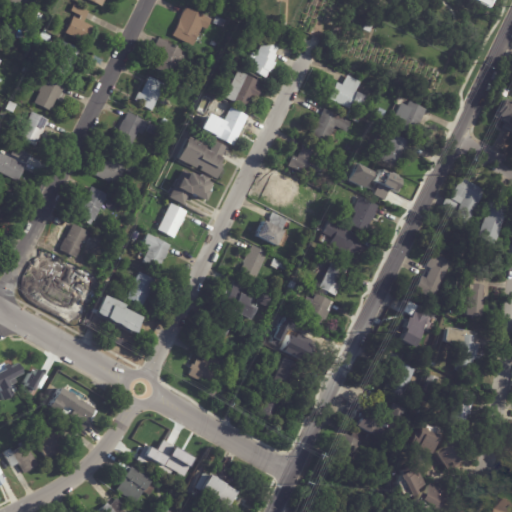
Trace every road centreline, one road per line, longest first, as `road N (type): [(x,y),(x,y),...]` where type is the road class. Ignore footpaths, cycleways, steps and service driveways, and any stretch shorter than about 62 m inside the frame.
road 1 (tertiary): [(511,31),(274,511)]
road 2 (residential): [(308,54),(146,373)]
road 3 (residential): [(147,0),(0,298)]
road 4 (residential): [(511,321),(493,442),(469,511)]
road 5 (residential): [(128,405),(80,474),(11,511)]
road 6 (residential): [(293,471),(154,396)]
road 7 (residential): [(123,378),(0,309)]
